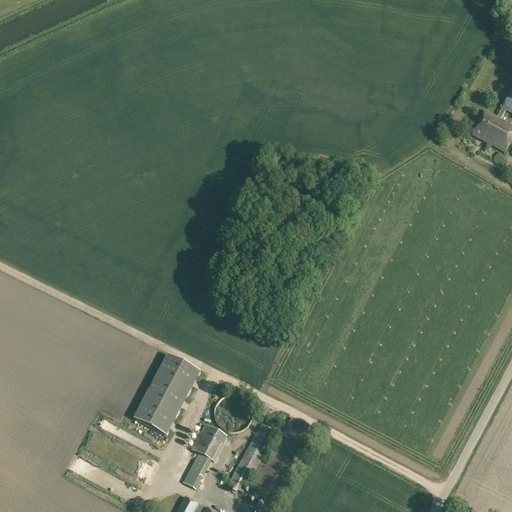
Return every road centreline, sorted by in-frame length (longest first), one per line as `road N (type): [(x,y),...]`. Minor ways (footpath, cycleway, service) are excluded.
road 1 (unknown): [(234,511),(169,475),(218,373),(441,489)]
road 2 (unclassified): [(430,511),(511,358)]
